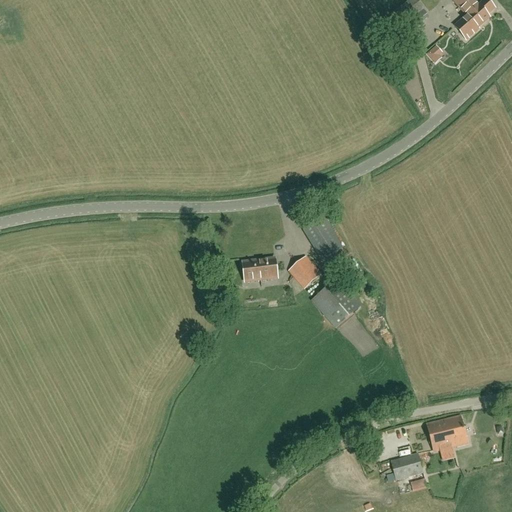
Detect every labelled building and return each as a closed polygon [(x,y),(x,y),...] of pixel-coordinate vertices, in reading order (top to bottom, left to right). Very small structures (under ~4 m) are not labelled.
[(400,28),(424,9),(417,0),(412,0),(391,17),(400,28)] [(487,16),(494,9),(486,0),(485,0),(478,6),(473,0),(453,0),(453,1),(466,17),(454,27),(466,40),(478,29),(477,28),(489,18),(487,16)] [(441,54),(436,48),(427,55),(435,64),(440,59),(438,57),(441,54)] [(324,220),(303,232),(321,262),(342,249),(324,220)] [(289,272),(304,290),(321,275),(306,257),(289,272)] [(274,259),(243,263),(245,283),(277,279),(274,259)] [(219,282),(218,277),(217,277),(208,278),(209,291),(220,290),(219,282)] [(337,279),(330,285),(312,301),(336,328),(354,313),(361,307),(337,279)] [(460,417),(426,426),(433,453),(467,444),(460,417)] [(417,455),(409,457),(390,462),(395,481),(422,474),(417,455)]
